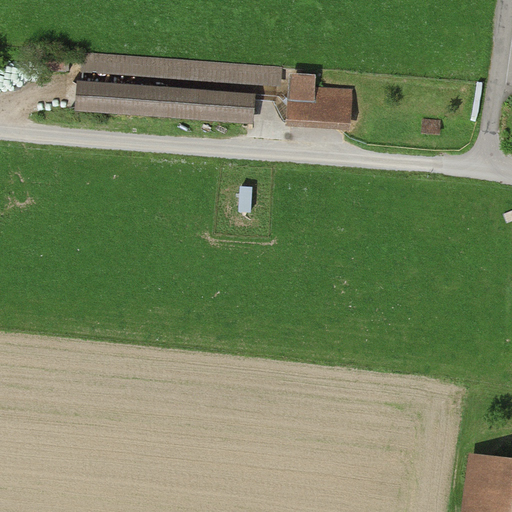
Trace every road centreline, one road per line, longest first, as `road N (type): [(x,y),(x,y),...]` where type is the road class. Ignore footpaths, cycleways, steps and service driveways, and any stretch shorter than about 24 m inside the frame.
road 1 (track): [(0,130),(487,168)]
road 2 (residential): [(510,0),(487,168),(511,173)]
